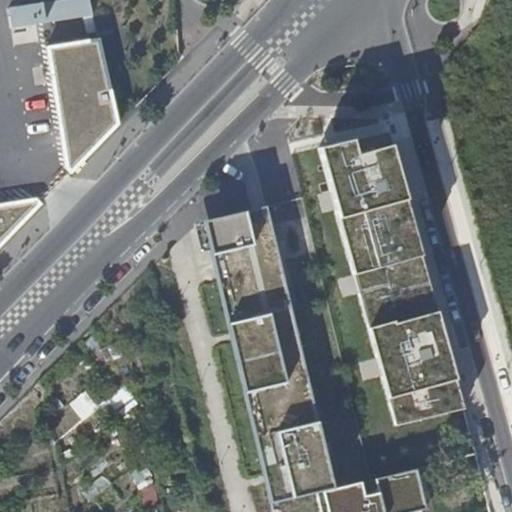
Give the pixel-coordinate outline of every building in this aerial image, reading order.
[(96,0),(82,0),(25,10),(26,18),(19,19),(20,26),(53,20),(53,25),(99,17),(96,0)] [(103,40),(45,50),(65,167),(71,173),(118,125),(103,40)] [(318,138),(395,426),(479,406),(403,118),(318,138)] [(302,196),(203,219),(268,502),(314,491),(318,511),(408,511),(424,509),(414,468),(368,479),(302,196)] [(0,244),(42,202),(36,197),(0,203),(0,244)]
